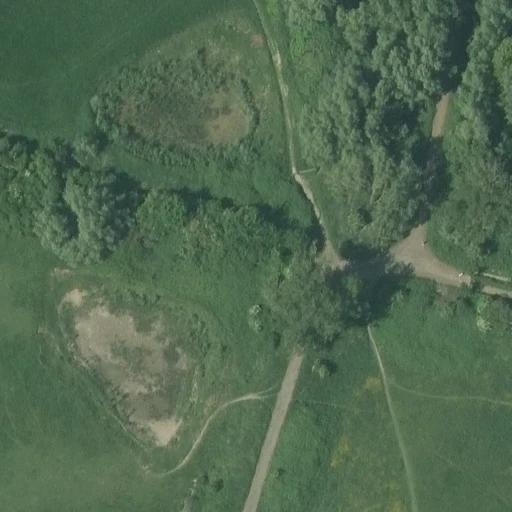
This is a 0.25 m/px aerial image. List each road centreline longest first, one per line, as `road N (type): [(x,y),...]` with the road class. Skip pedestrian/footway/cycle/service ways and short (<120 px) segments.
road 1 (track): [(337,278),(312,202),(272,0)]
road 2 (track): [(407,268),(460,0)]
road 3 (track): [(246,511),(308,317),(337,278)]
